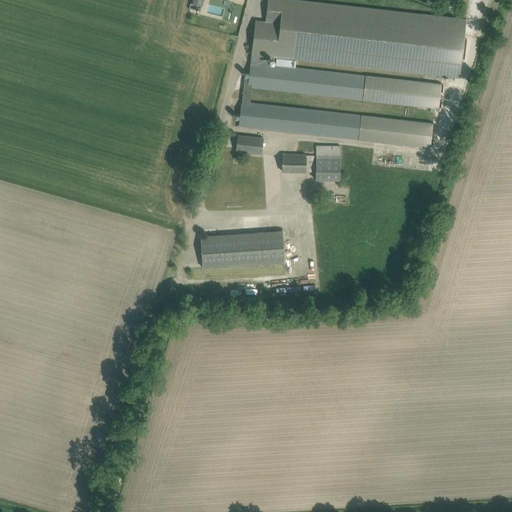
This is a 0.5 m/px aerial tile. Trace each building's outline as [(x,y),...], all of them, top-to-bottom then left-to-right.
[(285,0),(267,0),(265,22),(255,21),(250,63),(248,82),(244,81),(242,104),(241,104),(238,126),(359,140),(430,148),(433,123),(361,115),(361,116),(250,103),(252,87),(363,100),(438,108),(441,84),(365,75),(365,76),(259,64),(260,54),(459,77),(459,78),(466,20),(465,20),(285,0)] [(263,138),(247,137),(237,136),(236,151),(261,154),(263,138)] [(339,180),(340,156),(340,146),(316,145),(316,156),(315,180),(339,180)] [(314,156),(282,155),(282,171),(314,172),(314,156)] [(274,200),(271,171),(262,171),(262,178),(235,180),(235,182),(219,183),(220,203),(274,200)] [(202,268),(284,263),(282,230),(200,236),(202,268)]
